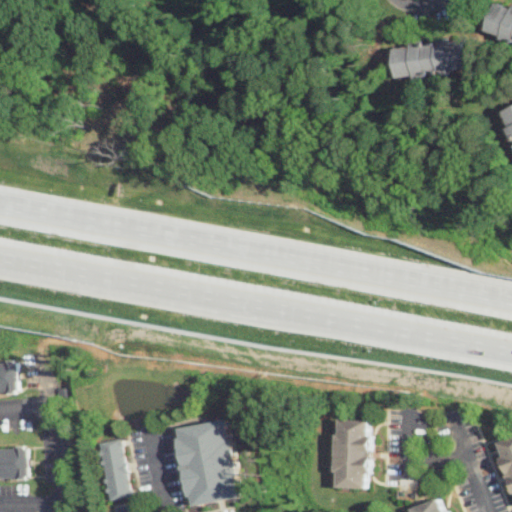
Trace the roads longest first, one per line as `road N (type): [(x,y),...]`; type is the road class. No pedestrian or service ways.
road 1 (motorway): [(511,301),(0,206)]
road 2 (motorway): [(255,306),(511,353)]
road 3 (motorway): [(0,259),(255,306)]
